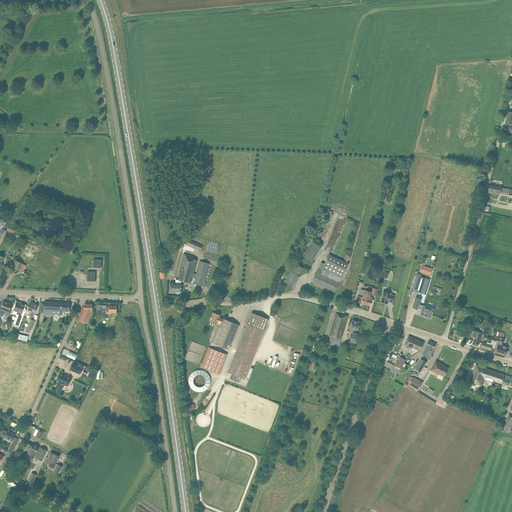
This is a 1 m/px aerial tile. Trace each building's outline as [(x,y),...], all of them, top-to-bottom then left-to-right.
[(493,193),(498,194),(499,194),(500,192),(509,194),(510,189),(490,185),(489,191),(493,192),(493,193)] [(187,244),(200,250),(202,245),(189,240),(187,244)] [(312,243),(303,256),(312,261),(320,248),(312,243)] [(193,256),(184,254),(175,279),(181,281),(190,284),(197,261),(194,261),(193,256)] [(348,263),(329,254),(324,264),(344,273),(348,263)] [(101,259),(93,259),(93,268),(101,268),(101,259)] [(12,267),(19,270),(23,263),(15,260),(12,267)] [(200,261),(194,284),(205,287),(206,282),(204,282),(209,263),(200,261)] [(321,262),(314,277),(312,281),(332,291),(330,294),(333,296),(344,273),(324,264),(321,262)] [(291,271),(285,282),(293,287),(300,277),(298,275),(302,268),(297,265),(292,272),(291,271)] [(421,272),(430,275),(432,269),(422,266),(421,272)] [(87,271),(87,276),(87,281),(95,282),(95,272),(87,271)] [(411,290),(424,294),(429,279),(416,275),(411,290)] [(175,283),(170,283),(169,292),(180,293),(181,281),(175,279),(175,283)] [(364,296),(363,298),(361,303),(370,306),(372,298),(370,297),(371,292),(365,290),(363,295),(364,296)] [(391,293),(383,291),(380,302),(388,304),(388,302),(392,303),(394,295),(390,294),(391,293)] [(414,303),(412,307),(417,309),(417,308),(419,304),(420,299),(416,297),(414,303)] [(4,302),(1,309),(1,310),(9,312),(12,304),(7,302),(7,303),(4,302)] [(14,310),(21,313),(24,306),(21,304),(21,303),(17,302),(15,306),(15,305),(15,307),(14,310)] [(30,302),(28,306),(27,310),(30,312),(29,315),(33,317),(34,313),(37,305),(34,304),(34,303),(30,302)] [(58,314),(58,316),(59,316),(59,317),(60,317),(60,311),(69,311),(69,303),(44,302),(43,315),(54,316),(54,314),(58,314)] [(83,307),(78,318),(87,322),(91,312),(92,312),(92,304),(85,304),(84,307),(83,307)] [(107,305),(96,304),(96,310),(96,314),(100,314),(100,310),(106,310),(106,313),(111,314),(111,313),(116,313),(117,306),(109,305),(109,307),(107,307),(107,305)] [(419,304),(417,308),(421,310),(420,315),(428,318),(430,318),(434,308),(423,305),(419,304)] [(213,312),(211,317),(209,321),(220,326),(213,343),(229,350),(238,325),(222,318),(222,319),(219,317),(220,315),(213,312)] [(251,312),(245,328),(228,373),(245,379),(262,335),(268,319),(251,312)] [(329,341),(339,344),(346,321),(347,316),(336,313),(335,318),(329,336),(331,336),(329,341)] [(479,332),(477,331),(472,329),(470,336),(475,337),(473,344),(478,346),(487,318),(483,317),(483,316),(474,313),(473,316),(482,319),(479,327),(481,328),(479,332)] [(353,331),(352,335),(350,335),(350,338),(358,340),(360,333),(358,333),(359,330),(358,330),(360,322),(352,320),(351,325),(350,328),(354,329),(355,329),(354,332),(353,331)] [(19,339),(19,340),(27,342),(28,336),(17,333),(15,339),(19,339)] [(495,349),(495,348),(497,349),(495,352),(505,355),(508,347),(507,347),(507,346),(506,345),(505,345),(504,345),(503,346),(502,345),(504,338),(504,335),(499,334),(498,337),(497,343),(495,349)] [(408,336),(406,342),(405,345),(420,351),(423,343),(408,336)] [(492,348),(495,349),(497,343),(498,337),(496,336),(495,338),(492,337),(490,343),(487,342),(486,343),(483,342),(481,347),(491,351),(492,348)] [(429,340),(426,345),(425,347),(426,347),(422,353),(425,355),(425,356),(429,358),(431,354),(434,351),(433,350),(436,344),(429,340)] [(209,348),(201,367),(219,374),(227,355),(209,348)] [(69,351),(67,357),(74,360),(75,359),(77,355),(69,351)] [(395,365),(401,368),(405,360),(400,357),(398,361),(397,361),(395,365)] [(413,371),(412,373),(418,376),(420,372),(421,372),(427,362),(421,359),(415,368),(419,371),(418,374),(413,371)] [(440,364),(436,361),(431,370),(439,375),(439,374),(444,376),(448,368),(440,364)] [(72,363),(69,370),(80,375),(83,368),(72,363)] [(476,364),(474,369),(470,382),(482,386),(484,379),(493,382),(494,381),(508,385),(511,377),(505,375),(483,368),(484,367),(476,364)] [(66,376),(59,373),(58,377),(57,377),(56,380),(56,381),(58,382),(56,387),(62,390),(64,385),(66,386),(68,381),(69,381),(71,377),(67,375),(66,376)] [(422,383),(412,377),(407,385),(417,391),(422,383)] [(0,436),(12,441),(15,435),(3,429),(0,436)] [(39,431),(36,437),(40,439),(42,439),(45,432),(39,429),(39,431)] [(15,437),(9,450),(11,452),(18,438),(15,437)] [(33,460),(39,447),(32,444),(31,446),(27,443),(24,449),(29,451),(28,454),(32,456),(31,459),(33,460)] [(40,447),(38,452),(35,458),(42,461),(47,450),(40,447)] [(49,466),(53,468),(59,456),(50,452),(45,462),(49,464),(48,465),(49,465),(49,466)] [(31,472),(27,481),(32,483),(36,475),(31,472)]
